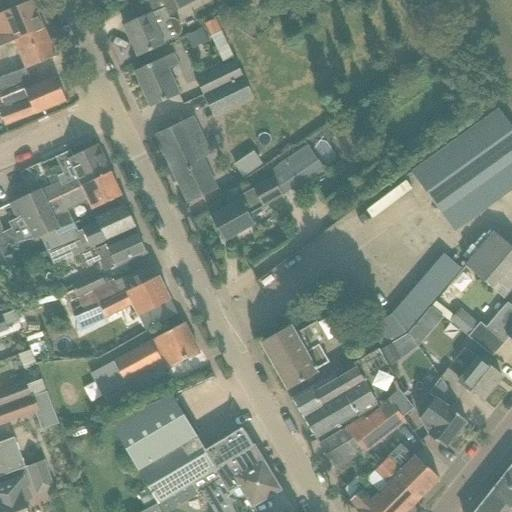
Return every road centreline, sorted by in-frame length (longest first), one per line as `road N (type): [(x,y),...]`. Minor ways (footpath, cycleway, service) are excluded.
road 1 (unclassified): [(321,511),(191,279),(111,109)]
road 2 (residential): [(0,155),(111,109)]
